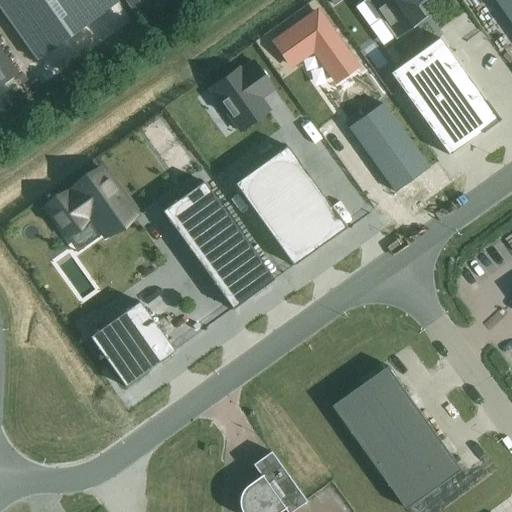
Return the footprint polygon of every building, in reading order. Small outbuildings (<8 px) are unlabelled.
[(0,0),(0,9),(36,60),(101,13),(118,1),(116,0),(0,0)] [(369,0),(397,38),(411,28),(425,18),(416,5),(423,0),(369,0)] [(511,0),(498,0),(511,19),(511,0)] [(290,65),(313,49),(336,80),(355,67),(316,12),(274,42),(290,65)] [(439,38),(389,73),(448,155),(498,120),(439,38)] [(0,85),(17,74),(0,49),(0,85)] [(238,68),(209,88),(240,131),(268,111),(259,98),(272,88),(253,61),(240,71),(238,68)] [(395,192),(428,168),(381,103),(348,127),(395,192)] [(346,228),(286,145),(232,183),(292,266),(346,228)] [(67,194),(65,191),(44,207),(65,236),(86,220),(84,218),(89,214),(95,222),(124,201),(99,167),(70,188),(72,190),(67,194)] [(274,279),(202,180),(160,211),(231,310),(274,279)] [(88,337),(124,387),(173,352),(138,302),(88,337)] [(408,509),(463,470),(389,366),(334,406),(408,509)] [(290,511),(306,501),(270,451),(257,460),(252,464),(260,476),(247,485),(243,488),(241,490),(240,494),(238,497),(238,500),(238,504),(239,507),(240,511),(279,511),(283,509),(285,511),(290,511)]
